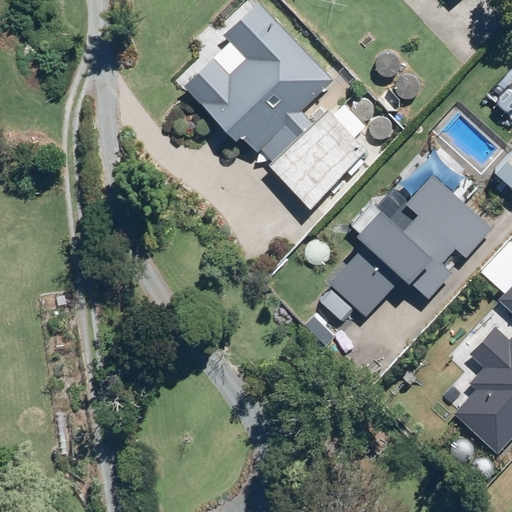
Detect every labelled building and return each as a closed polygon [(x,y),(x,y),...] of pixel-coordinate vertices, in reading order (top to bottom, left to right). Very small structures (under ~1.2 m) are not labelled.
[(235,34),(188,77),(310,207),(370,152),(329,109),(322,116),(307,101),(338,72),(271,0),(254,0),(227,26),(235,34)] [(511,152),(494,173),(511,189),(511,152)] [(465,261),(493,230),(433,175),(403,208),(413,217),(399,232),(378,212),(352,241),(358,247),(325,283),(366,320),(401,282),(408,288),(411,285),(428,300),(454,271),(443,262),(454,251),(465,261)] [(264,280),(292,251),(279,239),(252,269),(264,280)] [(503,281),(511,271),(511,247),(491,269),(503,281)] [(454,417),(497,456),(511,439),(511,287),(499,301),(511,313),(511,334),(511,336),(497,323),(470,352),(484,364),(465,384),(476,394),(454,417)]
